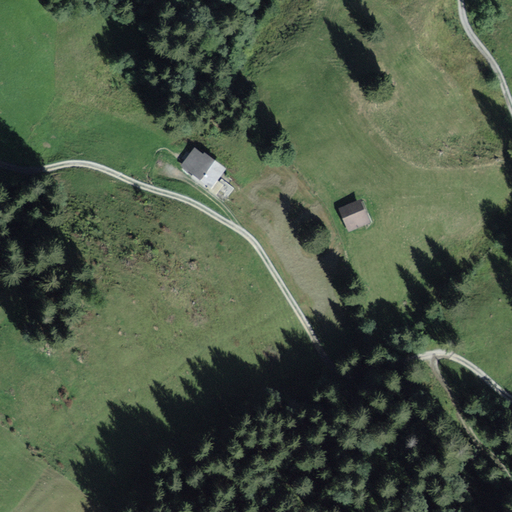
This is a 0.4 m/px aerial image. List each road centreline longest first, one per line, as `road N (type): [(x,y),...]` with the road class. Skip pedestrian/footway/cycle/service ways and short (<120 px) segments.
road 1 (track): [(511,400),(448,355),(342,374),(258,247),(194,202),(93,165),(23,171),(0,164)]
road 2 (track): [(431,355),(511,492)]
